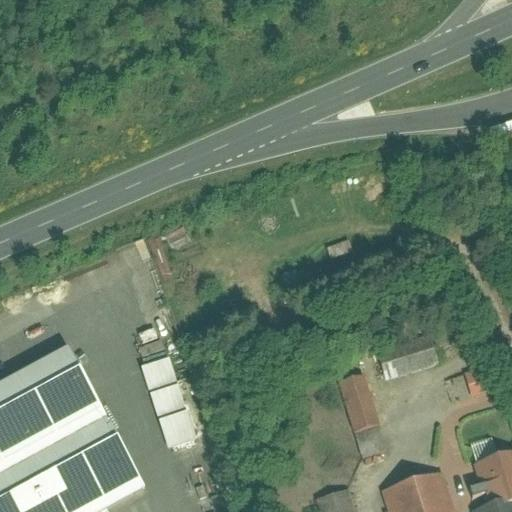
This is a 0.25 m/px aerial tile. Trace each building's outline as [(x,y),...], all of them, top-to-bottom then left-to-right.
[(52,290),(1,315),(6,326),(57,302),(52,290)] [(436,366),(427,339),(374,357),(383,385),(436,366)] [(66,350),(0,386),(0,511),(114,511),(146,495),(66,350)] [(166,361),(137,370),(160,453),(190,445),(166,361)] [(382,449),(360,378),(338,384),(360,455),(382,449)] [(511,511),(511,455),(511,454),(473,465),(487,511),(511,511)] [(447,511),(437,478),(382,496),(387,511),(447,511)] [(353,511),(349,492),(313,501),(315,511),(353,511)]
